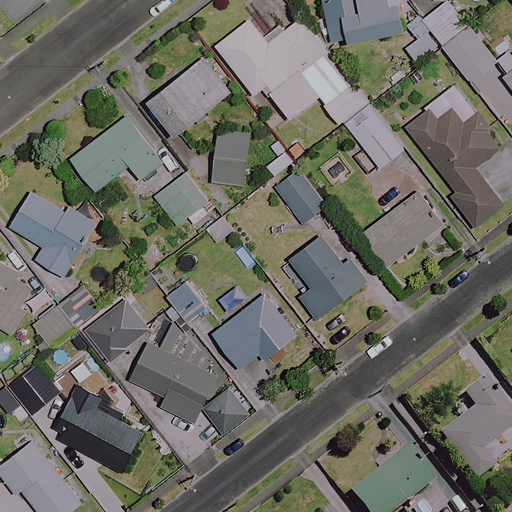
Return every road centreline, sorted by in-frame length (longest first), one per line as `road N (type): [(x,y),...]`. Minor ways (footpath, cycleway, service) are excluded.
road 1 (residential): [(511,259),(190,511)]
road 2 (residential): [(121,0),(0,95)]
